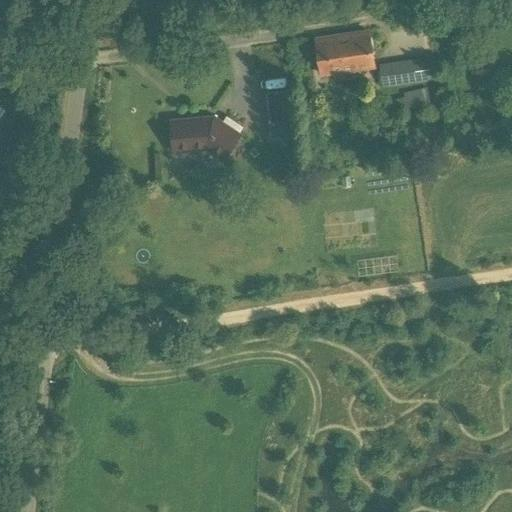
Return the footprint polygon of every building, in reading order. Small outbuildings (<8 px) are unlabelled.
[(339,35),(344,69),(373,64),(368,30),(339,35)] [(321,72),(344,69),(339,35),(316,39),(321,72)] [(382,86),(430,79),(426,55),(378,62),(382,86)] [(395,112),(430,103),(426,87),(391,96),(395,112)] [(289,106),(267,108),(269,123),(291,121),(289,106)] [(223,160),(240,134),(214,116),(171,121),(174,152),(206,149),(223,160)] [(7,207),(0,208),(0,221),(9,221),(7,207)]
